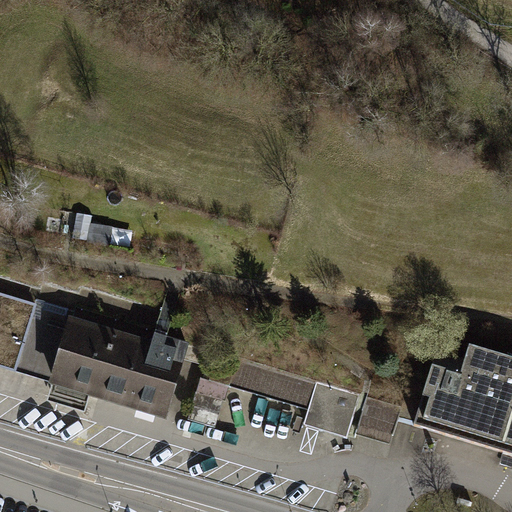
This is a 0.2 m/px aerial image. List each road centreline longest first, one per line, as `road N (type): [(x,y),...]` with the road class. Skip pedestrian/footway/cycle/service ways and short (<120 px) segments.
road 1 (track): [(511,328),(173,281),(0,245)]
road 2 (secondary): [(197,511),(0,451)]
